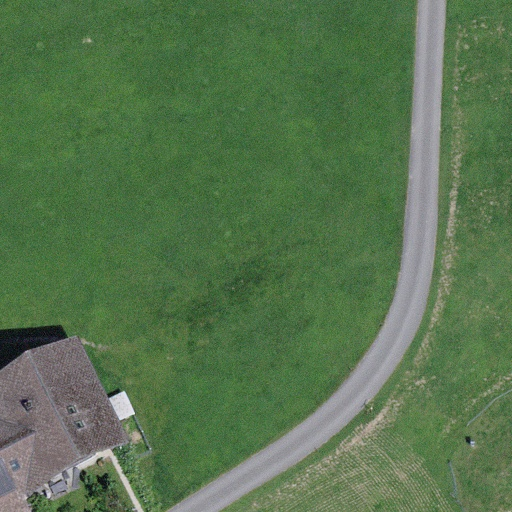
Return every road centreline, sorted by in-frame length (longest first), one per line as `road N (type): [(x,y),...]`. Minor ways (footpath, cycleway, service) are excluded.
road 1 (track): [(295,449),(390,353),(416,284),(433,0)]
road 2 (track): [(391,349),(511,283)]
